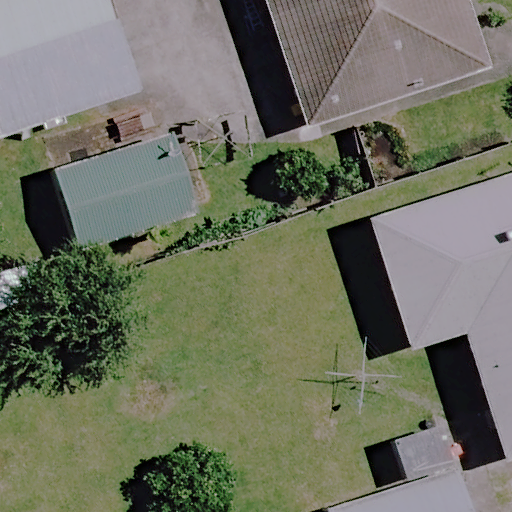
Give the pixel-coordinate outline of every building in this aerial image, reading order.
[(0,0),(0,141),(134,96),(101,0),(0,0)] [(250,0),(296,137),(478,77),(452,0),(250,0)] [(189,221),(164,139),(44,176),(70,258),(189,221)] [(511,460),(511,177),(358,224),(398,355),(454,338),(493,466),(511,460)] [(464,511),(455,478),(336,511),(464,511)]
